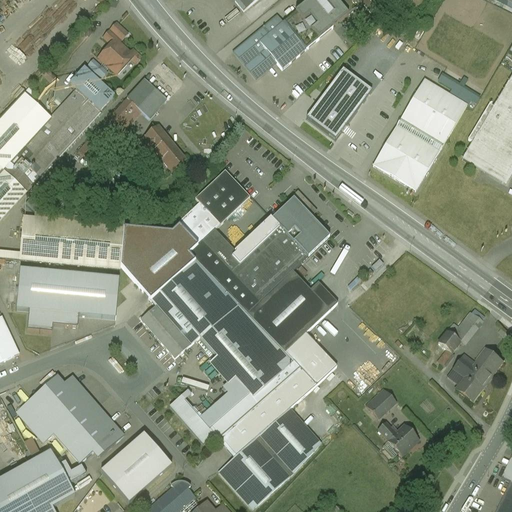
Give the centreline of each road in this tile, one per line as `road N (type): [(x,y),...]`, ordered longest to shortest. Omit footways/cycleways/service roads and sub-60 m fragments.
road 1 (secondary): [(144,0),(248,109),(511,304)]
road 2 (unclassified): [(123,392),(152,370),(121,336),(85,349)]
